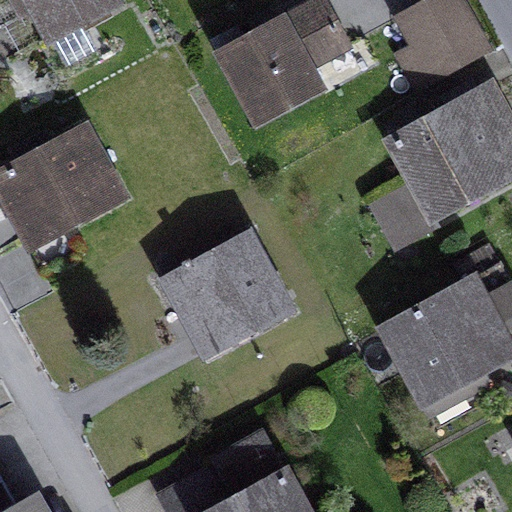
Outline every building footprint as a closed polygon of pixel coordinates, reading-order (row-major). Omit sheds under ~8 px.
[(34,9),(51,40),(54,38),(78,25),(115,5),(111,0),(12,0),(21,15),(34,9)] [(257,124),(321,90),(309,69),(349,47),(322,0),(320,0),(278,23),(256,35),(219,55),(257,124)] [(404,61),(419,87),(485,50),(456,0),(451,0),(405,26),(419,52),(404,61)] [(250,23),(256,35),(278,23),(272,11),(250,23)] [(54,38),(66,61),(91,48),(78,25),(54,38)] [(441,97),(449,111),(480,95),(473,81),(441,97)] [(435,219),(511,177),(511,130),(490,90),(480,95),(449,111),(393,141),(417,186),(435,219)] [(57,221),(62,231),(124,198),(85,129),(46,150),(40,138),(11,153),(17,165),(0,173),(0,192),(25,238),(57,221)] [(435,219),(417,186),(379,207),(399,245),(438,224),(435,219)] [(25,238),(31,249),(62,231),(57,221),(25,238)] [(205,346),(211,356),(294,312),(250,231),(191,263),(189,260),(182,264),(184,267),(160,280),(198,350),(205,346)] [(488,383),(482,372),(511,356),(511,347),(498,323),(511,315),(511,286),(500,265),(382,329),(429,415),(488,383)] [(304,511),(262,434),(215,459),(220,468),(164,499),(170,511),(304,511)] [(0,511),(3,511),(17,505),(0,475),(0,511)] [(42,511),(38,503),(22,511),(42,511)]
